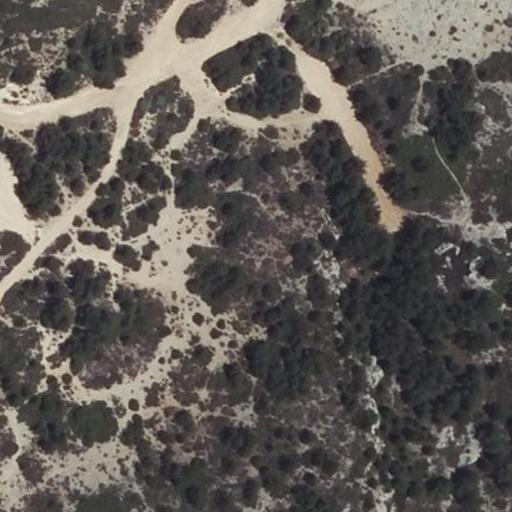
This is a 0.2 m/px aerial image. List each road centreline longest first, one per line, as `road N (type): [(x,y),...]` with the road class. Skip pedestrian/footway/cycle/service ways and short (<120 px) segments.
road 1 (track): [(185,0),(138,75),(115,155),(0,291)]
road 2 (track): [(0,116),(47,114),(138,75),(253,24),(269,0)]
road 3 (track): [(260,12),(342,115),(389,207)]
